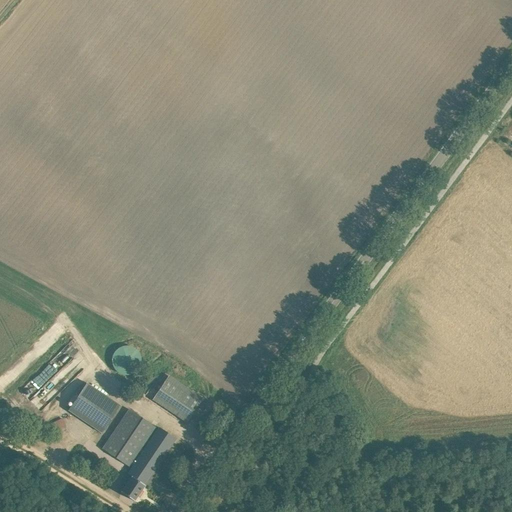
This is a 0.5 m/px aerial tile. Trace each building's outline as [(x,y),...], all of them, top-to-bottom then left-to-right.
[(141,363),(141,360),(140,356),(139,353),(137,350),(134,348),(131,346),(127,345),(124,346),(121,346),(118,348),(115,350),(113,353),(112,355),(111,358),(112,362),(113,366),(115,369),(117,372),(121,374),(126,375),(130,374),(132,373),(136,371),(139,369),(140,365),(141,363)] [(152,399),(187,422),(203,397),(168,375),(152,399)] [(69,410),(101,432),(120,405),(87,383),(69,410)] [(154,427),(129,410),(103,449),(128,466),(130,462),(134,465),(128,473),(132,476),(121,492),(134,501),(145,485),(176,438),(159,427),(143,450),(140,448),(154,427)] [(66,426),(62,419),(52,424),(55,431),(66,426)]
